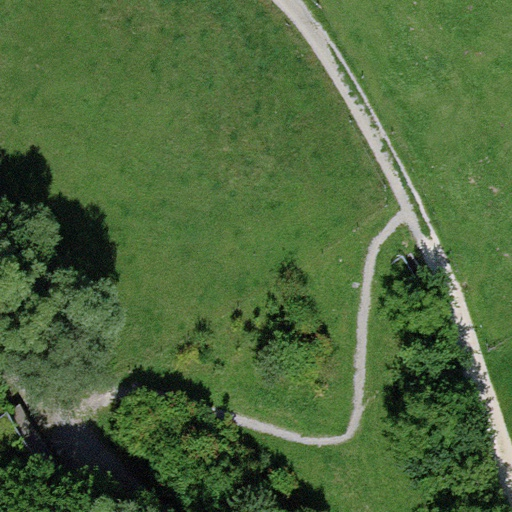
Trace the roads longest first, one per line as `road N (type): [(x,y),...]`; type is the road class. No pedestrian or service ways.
road 1 (track): [(511,480),(462,315),(415,212),(329,53),(286,0)]
road 2 (track): [(59,424),(153,511)]
